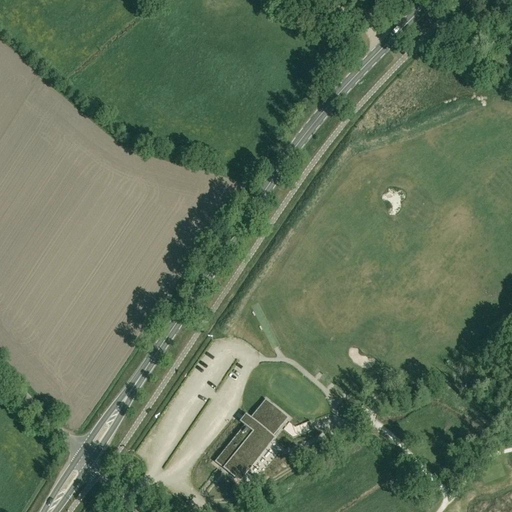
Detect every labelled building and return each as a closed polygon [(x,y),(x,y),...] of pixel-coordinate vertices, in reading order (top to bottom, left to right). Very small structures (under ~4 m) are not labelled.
[(433,334),(438,328),(429,320),(410,342),(419,350),(433,334)] [(237,478),(279,426),(285,419),(266,403),(218,463),(237,478)] [(229,413),(236,411),(234,405),(227,407),(229,413)] [(172,425),(176,418),(171,416),(168,423),(172,425)] [(161,434),(156,437),(160,444),(166,441),(161,434)]
